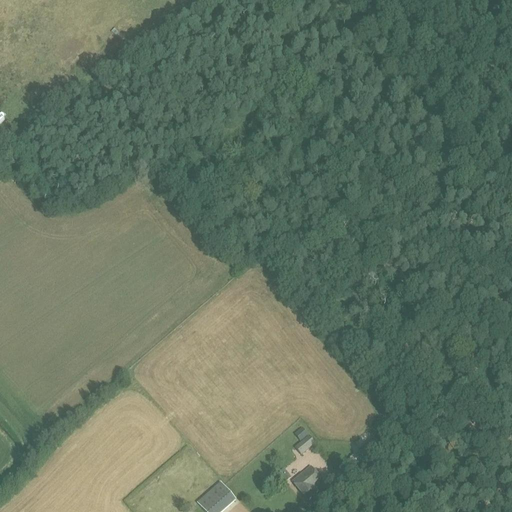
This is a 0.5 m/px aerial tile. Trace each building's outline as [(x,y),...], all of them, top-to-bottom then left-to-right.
[(321,296),(323,304),(351,300),(350,292),(321,296)] [(294,434),(300,442),(308,435),(302,428),(294,434)] [(295,448),(301,455),(315,444),(309,436),(295,448)] [(360,449),(366,456),(380,444),(375,438),(360,449)] [(303,459),(310,466),(322,455),(315,448),(303,459)] [(354,466),(355,466),(356,466),(356,465),(357,465),(357,464),(358,464),(358,463),(358,462),(359,461),(359,459),(358,459),(358,458),(358,457),(357,456),(356,456),(355,455),(354,455),(353,455),(350,457),(349,458),(349,459),(349,460),(349,461),(349,462),(349,463),(350,465),(353,466),(354,466)] [(292,483),(308,501),(319,492),(315,487),(322,481),(311,467),(292,483)] [(279,474),(286,482),(291,477),(285,469),(279,474)] [(331,478),(337,483),(346,475),(341,469),(331,478)] [(196,504),(202,511),(220,511),(234,500),(219,483),(196,504)]
